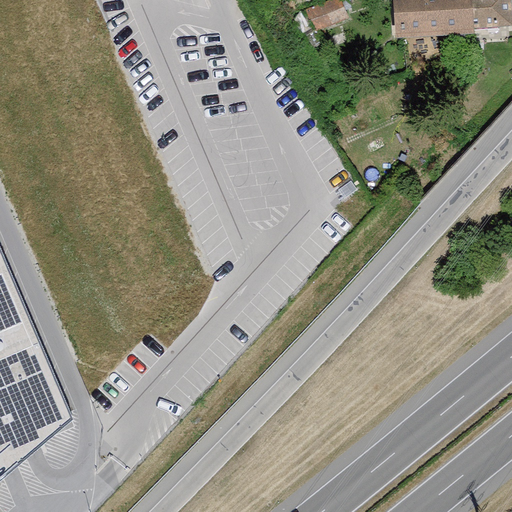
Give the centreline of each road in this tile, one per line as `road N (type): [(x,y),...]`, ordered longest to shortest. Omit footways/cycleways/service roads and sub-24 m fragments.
road 1 (motorway): [(511,145),(164,511)]
road 2 (motorway): [(511,357),(322,511)]
road 3 (motorway): [(418,511),(511,435)]
